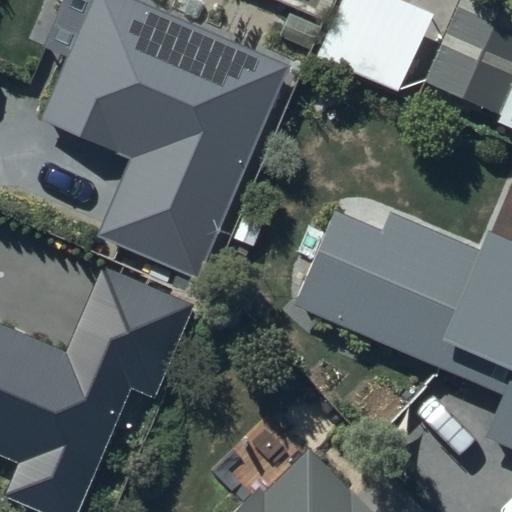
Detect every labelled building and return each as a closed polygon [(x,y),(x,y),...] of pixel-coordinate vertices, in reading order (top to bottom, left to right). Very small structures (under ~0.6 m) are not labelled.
[(287,66),(134,0),(92,0),(40,121),(129,159),(96,235),(195,277),(287,66)] [(511,0),(471,0),(432,86),(511,122),(511,0)] [(379,231),(336,213),(297,309),(507,395),(486,446),(511,456),(511,247),(487,237),(480,255),(389,218),(379,231)] [(66,350),(0,322),(0,457),(16,464),(3,496),(41,511),(76,511),(130,387),(153,397),(191,306),(101,268),(66,350)] [(363,511),(308,456),(268,495),(260,487),(233,511),(363,511)]
